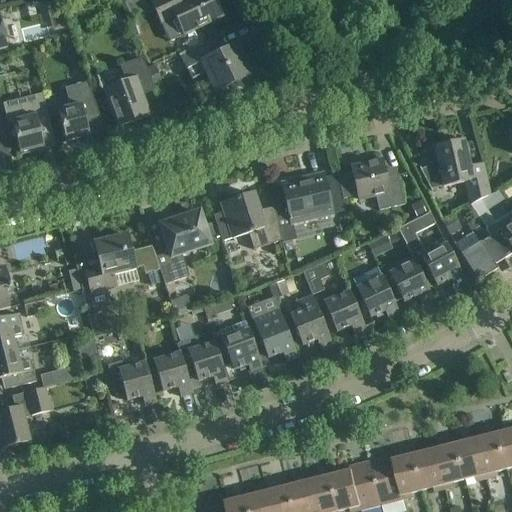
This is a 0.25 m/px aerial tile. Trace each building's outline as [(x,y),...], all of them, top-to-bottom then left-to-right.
[(59,0),(44,0),(47,12),(61,8),(59,0)] [(143,0),(132,0),(125,4),(132,19),(148,10),(143,0)] [(149,0),(170,43),(223,18),(214,0),(149,0)] [(215,56),(208,43),(179,55),(192,81),(205,74),(215,93),(221,90),(251,75),(236,45),(215,56)] [(151,83),(142,58),(120,66),(125,82),(102,90),(106,100),(109,110),(110,110),(116,128),(150,116),(140,87),(151,83)] [(155,66),(147,70),(152,84),(161,81),(155,66)] [(97,111),(88,83),(65,89),(70,108),(58,111),(60,123),(65,142),(89,136),(83,115),(97,111)] [(45,108),(42,95),(3,104),(8,124),(12,123),(14,135),(19,154),(34,150),(35,152),(44,150),(39,130),(50,127),(45,108)] [(106,100),(100,102),(104,113),(110,110),(109,110),(106,100)] [(0,134),(0,158),(9,156),(3,134),(0,134)] [(469,168),(463,141),(433,148),(436,162),(421,171),(420,169),(419,169),(430,191),(463,183),(469,206),(490,196),(483,165),(469,168)] [(386,179),(381,161),(350,168),(351,173),(337,177),(343,200),(357,197),(358,201),(375,197),(379,212),(404,206),(402,198),(402,196),(397,176),(386,179)] [(328,194),(323,174),(280,185),(285,204),(290,226),(333,216),(328,194)] [(248,234),(253,251),(281,241),(274,208),(272,209),(274,214),(260,218),(258,213),(259,213),(259,212),(258,212),(252,195),(222,205),(224,213),(213,217),(215,222),(221,242),(222,243),(248,234)] [(481,201),(470,206),(475,214),(485,208),(481,201)] [(420,202),(411,206),(417,218),(426,214),(420,202)] [(151,247),(164,286),(189,278),(181,255),(221,242),(215,222),(203,226),(199,213),(159,227),(165,243),(151,247)] [(494,246),(504,260),(511,255),(511,213),(495,224),(484,231),(494,246)] [(421,259),(436,287),(450,280),(455,289),(466,283),(446,246),(428,255),(425,257),(415,236),(434,226),(428,214),(397,230),(414,262),(421,259)] [(460,230),(453,215),(442,221),(449,235),(460,230)] [(326,225),(330,248),(347,244),(343,222),(326,225)] [(460,256),(477,283),(497,271),(494,267),(504,260),(494,246),(484,231),(474,237),(479,244),(460,256)] [(81,290),(93,339),(117,333),(106,290),(115,288),(112,276),(135,270),(127,236),(94,244),(99,266),(84,270),(89,287),(81,289),(81,290)] [(386,238),(368,245),(373,257),(391,250),(386,238)] [(394,285),(403,303),(417,296),(421,305),(433,300),(424,282),(414,262),(389,274),(394,285)] [(302,273),(311,296),(311,297),(323,292),(319,281),(329,277),(323,264),(302,273)] [(0,311),(9,309),(6,296),(12,295),(11,289),(10,285),(9,285),(5,267),(0,268),(0,311)] [(377,269),(352,281),(370,319),(384,312),(388,321),(399,316),(377,269)] [(76,270),(68,273),(73,292),(81,290),(81,289),(76,270)] [(288,295),(283,281),(269,286),(274,300),(288,295)] [(366,331),(349,292),(323,304),(336,333),(350,327),(354,336),(366,331)] [(311,297),(311,296),(294,303),(298,313),(289,317),(294,328),(302,346),(316,340),(320,350),(331,345),(311,297)] [(33,302),(24,305),(27,318),(37,316),(33,302)] [(203,309),(206,319),(216,316),(213,306),(203,309)] [(282,354),(286,363),(297,359),(278,309),(252,319),(260,340),(264,351),(256,354),(262,371),(271,368),(267,359),(282,354)] [(0,355),(16,352),(13,339),(24,337),(19,315),(12,317),(0,319),(0,355)] [(236,380),(233,371),(247,366),(251,375),(262,371),(245,323),(219,332),(230,365),(222,368),(227,383),(236,380)] [(177,346),(184,369),(192,366),(197,383),(212,378),(215,387),(227,383),(221,364),(214,343),(200,348),(197,339),(177,346)] [(192,394),(184,369),(177,346),(179,354),(153,362),(156,374),(162,393),(177,388),(180,398),(192,394)] [(19,364),(16,352),(0,355),(0,379),(7,378),(10,389),(36,383),(30,361),(19,364)] [(156,404),(155,399),(145,364),(128,368),(126,361),(107,367),(116,397),(125,395),(127,402),(142,398),(144,407),(156,404)] [(43,389),(69,383),(66,371),(40,377),(43,389)] [(50,412),(44,389),(11,397),(14,409),(0,412),(0,439),(2,449),(30,442),(24,419),(50,412)] [(511,431),(498,435),(506,467),(507,470),(511,468),(511,431)] [(507,470),(506,467),(498,435),(477,440),(486,476),(487,480),(497,477),(496,473),(507,470)] [(465,478),(465,480),(475,478),(476,482),(487,480),(486,476),(477,440),(477,441),(456,446),(465,478)] [(465,478),(456,446),(436,451),(445,487),(446,490),(455,488),(454,483),(465,480),(465,478)] [(445,487),(436,451),(415,456),(423,489),(424,491),(433,489),(434,493),(446,490),(445,487)] [(423,489),(415,456),(394,462),(393,462),(402,498),(403,501),(403,502),(414,499),(413,494),(424,491),(423,489)] [(403,501),(402,498),(393,462),(394,462),(393,458),(371,463),(381,504),(382,506),(403,501)] [(382,506),(381,504),(371,463),(350,469),(351,473),(351,472),(361,509),(361,511),(382,506)] [(357,511),(361,511),(361,509),(351,472),(351,473),(329,478),(338,511),(350,508),(350,511),(357,511)] [(315,511),(335,511),(338,511),(329,478),(309,483),(315,511)] [(315,511),(309,483),(288,488),(293,511),(315,511)] [(293,511),(288,488),(267,493),(271,511),(293,511)] [(246,499),(249,511),(271,511),(267,493),(246,499)] [(249,511),(246,499),(225,504),(227,511),(249,511)]
